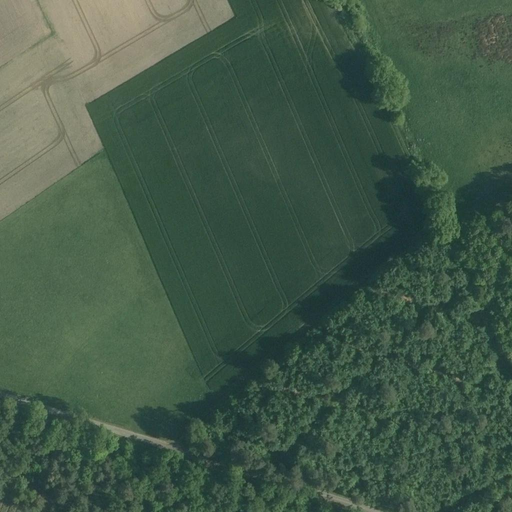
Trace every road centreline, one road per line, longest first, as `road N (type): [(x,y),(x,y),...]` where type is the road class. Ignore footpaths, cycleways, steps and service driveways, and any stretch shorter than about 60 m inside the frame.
road 1 (unclassified): [(0,388),(377,511)]
road 2 (track): [(160,438),(442,234)]
